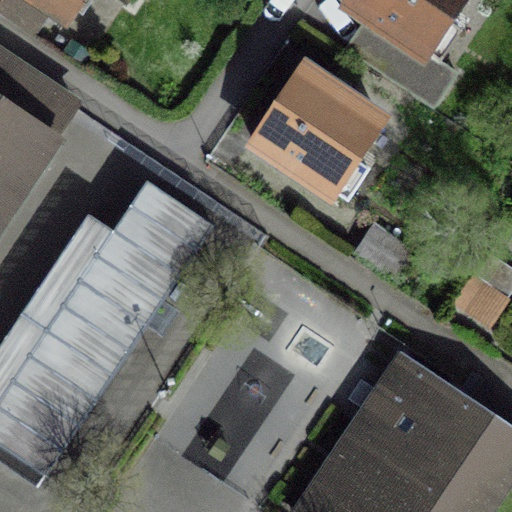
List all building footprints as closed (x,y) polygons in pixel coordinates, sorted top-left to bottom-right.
[(0,0),(0,9),(43,39),(58,18),(95,41),(121,0),(0,0)] [(511,10),(511,7),(500,0),(365,0),(355,15),(460,87),(511,10)] [(0,223),(78,108),(0,55),(0,223)] [(269,150),(362,211),(410,139),(317,78),(269,150)] [(89,215),(0,347),(0,445),(44,475),(211,226),(146,183),(113,232),(89,215)] [(360,263),(405,291),(423,261),(378,233),(360,263)] [(463,309),(503,334),(511,320),(511,296),(482,278),(463,309)] [(511,430),(403,358),(299,511),(485,511),(511,473),(511,430)]
